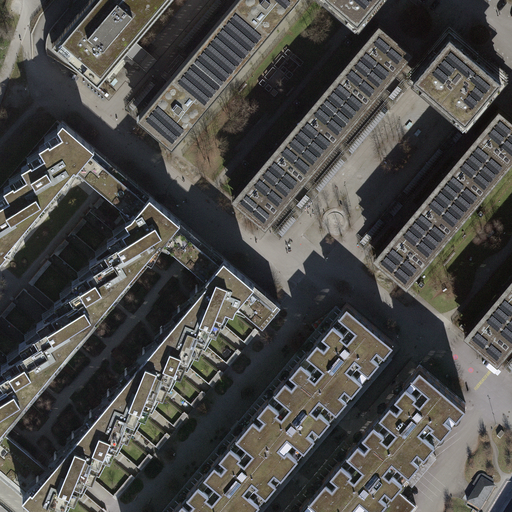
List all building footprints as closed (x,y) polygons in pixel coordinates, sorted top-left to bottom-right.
[(128,46),(166,0),(90,0),(53,44),(97,82),(128,46)] [(233,0),(203,37),(238,66),(293,0),(233,0)] [(336,0),(359,19),(374,0),(336,0)] [(411,52),(382,27),(355,59),(370,71),(364,77),(379,89),(393,73),(411,52)] [(456,37),(448,30),(412,72),(421,80),(463,116),(499,74),(480,58),(456,37)] [(168,78),(135,117),(170,146),(238,66),(203,37),(168,78)] [(375,94),(379,89),(364,77),(370,71),(355,59),(328,90),(343,104),(338,110),(351,121),(375,94)] [(332,144),(351,121),(338,110),(343,104),(328,90),(291,134),(319,159),(332,144)] [(511,157),(511,118),(499,108),(498,109),(477,134),(475,136),(467,145),(500,172),(511,157)] [(62,119),(57,125),(60,130),(50,141),(48,139),(39,145),(42,150),(32,162),(31,160),(22,166),(25,171),(13,183),(19,192),(20,191),(26,198),(31,195),(33,196),(35,195),(43,202),(61,180),(73,166),(89,178),(96,184),(114,163),(107,157),(94,146),(62,119)] [(299,182),(319,159),(291,134),(262,167),(278,180),(273,185),(286,197),(299,182)] [(448,197),(466,212),(500,172),(467,145),(459,155),(455,160),(440,178),(454,190),(448,197)] [(201,237),(114,163),(96,184),(105,192),(123,208),(125,206),(132,213),(131,215),(126,218),(128,223),(118,234),(117,233),(107,239),(110,245),(100,256),(104,265),(107,263),(112,271),(117,268),(119,269),(120,267),(129,275),(144,257),(160,239),(182,259),(201,237)] [(281,203),(286,197),(273,185),(278,180),(262,167),(235,198),(264,223),(281,203)] [(440,243),(466,212),(448,197),(454,190),(440,178),(418,204),(416,206),(408,216),(440,243)] [(19,231),(43,202),(35,195),(33,196),(31,195),(26,198),(20,191),(19,192),(13,183),(13,181),(3,187),(7,193),(0,200),(0,256),(6,250),(4,248),(19,231)] [(374,256),(406,283),(440,243),(408,216),(400,225),(396,230),(374,256)] [(192,297),(176,316),(186,323),(184,324),(185,325),(183,332),(192,335),(191,338),(200,341),(210,329),(216,331),(220,320),(218,319),(228,308),(232,310),(236,303),(262,325),(280,305),(233,264),(201,237),(182,259),(207,279),(192,297)] [(110,297),(129,275),(120,267),(119,269),(117,268),(112,271),(107,263),(104,265),(100,256),(99,254),(89,259),(92,265),(83,276),(82,275),(72,281),(75,286),(64,297),(69,306),(71,305),(76,313),(82,309),(83,311),(85,309),(93,317),(110,297)] [(511,275),(492,300),(511,316),(505,322),(511,328),(511,275)] [(69,306),(64,297),(63,295),(54,301),(57,307),(54,310),(51,314),(48,318),(46,317),(36,322),(39,328),(29,340),(34,348),(36,348),(41,355),(47,351),(48,353),(50,351),(58,358),(74,339),(86,326),(93,317),(85,309),(83,311),(82,309),(76,313),(71,305),(69,306)] [(492,300),(464,333),(471,340),(497,361),(511,342),(511,328),(505,322),(511,316),(492,300)] [(317,339),(295,364),(320,385),(317,389),(338,407),(393,341),(372,324),(347,303),(339,313),(317,339)] [(157,338),(141,357),(150,365),(149,366),(150,368),(148,373),(156,377),(155,380),(165,382),(175,371),(180,373),(184,362),(182,361),(193,350),(198,352),(202,342),(200,341),(191,338),(192,335),(183,332),(185,325),(184,324),(186,323),(176,316),(157,338)] [(40,380),(58,358),(50,351),(48,353),(47,351),(41,355),(36,348),(34,348),(29,340),(28,338),(19,343),(22,349),(13,359),(11,358),(1,364),(3,370),(0,373),(0,389),(1,389),(6,396),(11,393),(12,394),(13,393),(22,401),(40,380)] [(123,379),(105,399),(115,406),(114,408),(115,409),(113,415),(121,419),(120,421),(129,424),(140,412),(145,415),(149,405),(148,402),(157,391),(163,394),(167,383),(165,382),(155,380),(156,377),(148,373),(150,368),(149,366),(150,365),(141,357),(123,379)] [(288,466),(338,407),(317,389),(320,385),(295,364),(246,422),(269,441),(265,446),(288,466)] [(391,449),(412,467),(465,403),(428,372),(420,364),(369,425),(394,446),(391,449)] [(0,389),(0,476),(23,448),(0,427),(5,421),(22,401),(13,393),(12,394),(11,393),(6,396),(1,389),(0,389)] [(88,420),(70,441),(79,448),(78,450),(80,451),(78,457),(85,460),(85,463),(94,466),(104,454),(110,456),(114,446),(112,444),(121,433),(127,436),(131,425),(129,424),(120,421),(121,419),(113,415),(115,409),(114,408),(115,406),(105,399),(88,420)] [(248,511),(285,469),(288,466),(265,446),(269,441),(246,422),(239,431),(192,486),(217,507),(215,511),(216,511),(248,511)] [(394,446),(369,425),(317,486),(347,511),(373,511),(395,487),(412,467),(391,449),(394,446)] [(47,468),(23,448),(0,476),(0,477),(1,478),(22,494),(43,511),(57,511),(61,508),(59,506),(69,496),(74,498),(78,487),(77,486),(82,480),(86,475),(92,477),(96,467),(94,466),(85,463),(85,460),(78,457),(80,451),(78,450),(79,448),(70,441),(64,448),(54,460),(47,468)] [(482,478),(467,504),(480,511),(495,487),(482,478)] [(216,511),(215,511),(217,507),(192,486),(170,511),(216,511)] [(347,511),(317,486),(311,493),(294,511),(347,511)] [(410,511),(416,505),(395,487),(373,511),(410,511)]
